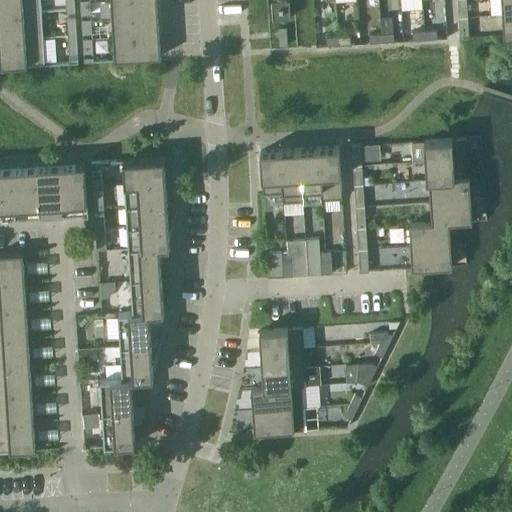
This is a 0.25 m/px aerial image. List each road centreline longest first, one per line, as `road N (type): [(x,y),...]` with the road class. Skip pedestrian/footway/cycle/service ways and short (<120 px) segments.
road 1 (residential): [(76,507),(58,224),(0,227)]
road 2 (residential): [(213,294),(205,0)]
road 3 (residential): [(163,502),(213,294)]
road 4 (residential): [(213,294),(401,282)]
